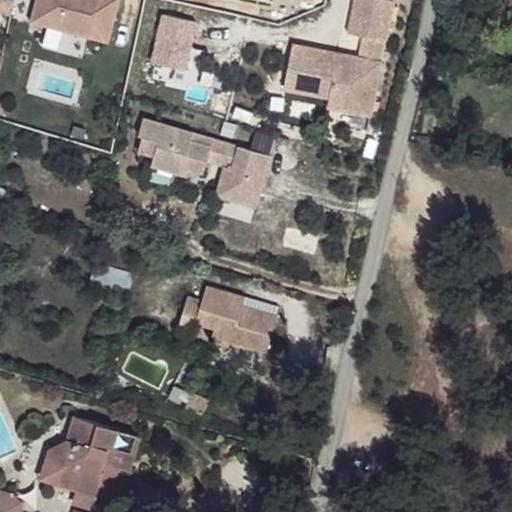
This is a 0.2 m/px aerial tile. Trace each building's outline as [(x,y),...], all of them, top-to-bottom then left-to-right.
[(0,0),(0,10),(7,12),(10,0),(0,0)] [(37,0),(32,19),(109,39),(119,0),(37,0)] [(392,0),(354,0),(349,33),(385,39),(392,0)] [(162,13),(151,61),(183,68),(194,20),(162,13)] [(385,40),(369,38),(366,58),(382,61),(385,40)] [(340,54),(293,46),(286,90),(332,98),(330,107),(373,114),(382,61),(366,58),(350,56),(349,65),(338,64),(340,54)] [(350,56),(340,54),(338,64),(349,65),(350,56)] [(183,167),(192,170),(204,173),(207,160),(225,166),(216,194),(256,206),(271,154),(238,145),(142,117),(138,135),(143,137),(139,151),(155,155),(153,165),(181,173),(183,167)] [(204,173),(192,170),(183,167),(181,173),(191,175),(189,181),(201,185),(204,173)] [(98,261),(127,271),(132,256),(102,247),(98,261)] [(133,273),(127,271),(98,261),(92,282),(128,293),(133,273)] [(242,305),(245,297),(206,286),(202,299),(187,296),(177,331),(192,335),(196,321),(215,327),(235,332),(232,340),(266,350),(276,315),(242,305)] [(278,307),(245,297),(242,305),(276,315),(278,307)] [(212,335),(232,340),(235,332),(215,327),(212,335)] [(75,413),(70,431),(50,442),(59,463),(54,466),(62,481),(80,487),(98,492),(107,458),(118,462),(133,466),(142,432),(75,413)] [(59,463),(50,442),(40,476),(62,481),(54,466),(59,463)] [(98,492),(80,487),(77,498),(106,506),(118,462),(107,458),(98,492)]
